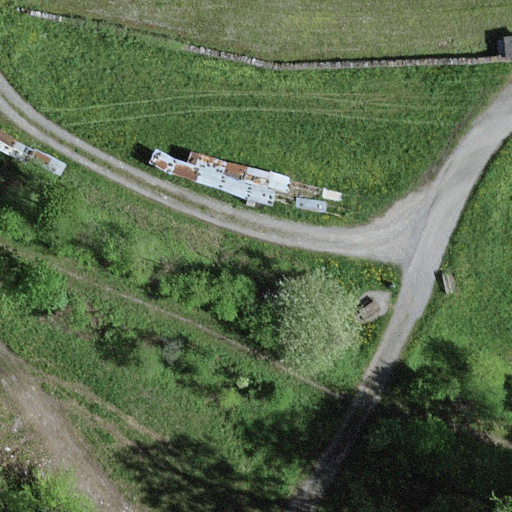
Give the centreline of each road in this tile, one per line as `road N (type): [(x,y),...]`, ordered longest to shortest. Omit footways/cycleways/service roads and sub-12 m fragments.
road 1 (track): [(0,88),(42,129),(89,155),(265,225),(359,243),(439,229)]
road 2 (track): [(511,104),(475,150),(409,312),(296,511)]
road 3 (track): [(113,511),(0,360)]
